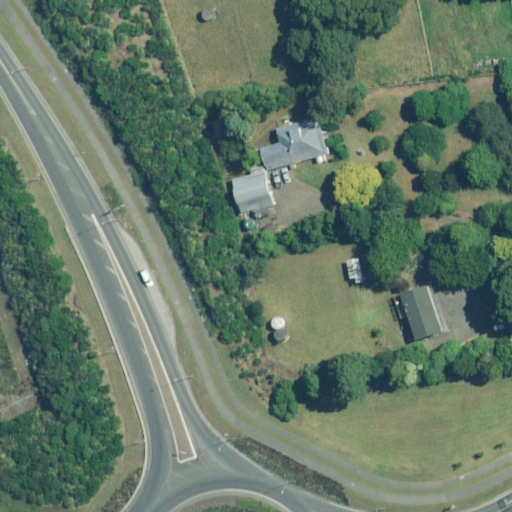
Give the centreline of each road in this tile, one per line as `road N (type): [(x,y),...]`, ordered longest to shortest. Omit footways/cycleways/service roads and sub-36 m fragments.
road 1 (tertiary): [(161,507),(164,443),(71,178)]
road 2 (tertiary): [(71,178),(108,224),(210,438),(241,472)]
road 3 (tertiary): [(71,178),(0,61)]
